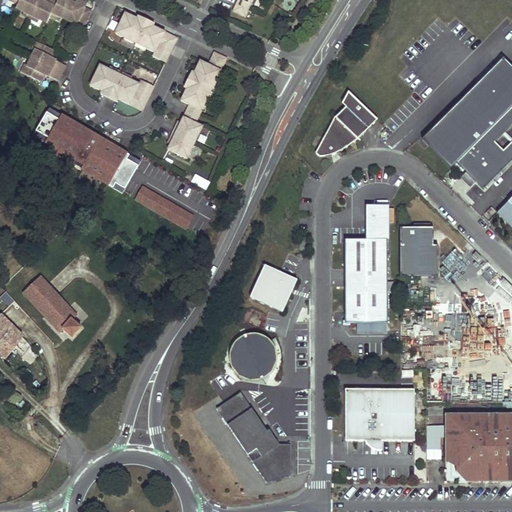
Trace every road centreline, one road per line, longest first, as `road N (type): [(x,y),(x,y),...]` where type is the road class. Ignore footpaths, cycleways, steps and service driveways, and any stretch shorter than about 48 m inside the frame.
road 1 (residential): [(511,267),(401,159),(372,156),(332,180),(323,205),(322,504)]
road 2 (residential): [(109,0),(63,90),(123,125),(151,114),(192,34)]
road 3 (residential): [(511,505),(322,504)]
road 4 (unknown): [(385,157),(457,77),(439,48),(416,41)]
road 5 (tertiary): [(243,217),(314,85)]
road 6 (tertiary): [(243,217),(171,342)]
road 7 (tertiary): [(293,87),(262,144),(243,217)]
road 8 (tertiary): [(171,342),(145,377),(116,456)]
road 9 (tertiary): [(168,465),(154,419),(171,342)]
